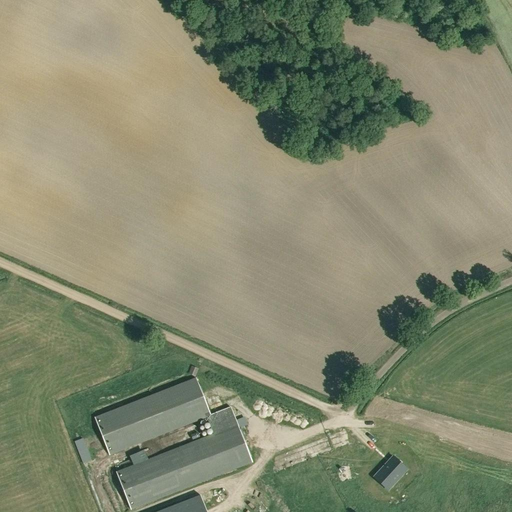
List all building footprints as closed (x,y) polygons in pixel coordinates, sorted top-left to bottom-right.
[(211,415),(196,378),(94,418),(109,455),(206,417),(211,415)] [(252,461),(237,424),(230,407),(211,415),(206,417),(212,434),(116,472),(130,509),(252,461)] [(392,456),(373,476),(387,489),(406,468),(392,456)] [(501,467),(485,478),(496,494),(491,498),(494,502),(510,491),(505,485),(511,481),(501,467)] [(462,504),(471,508),(481,491),(471,486),(462,504)] [(207,511),(201,494),(154,511),(207,511)] [(480,511),(489,511),(484,503),(477,507),(480,511)]
